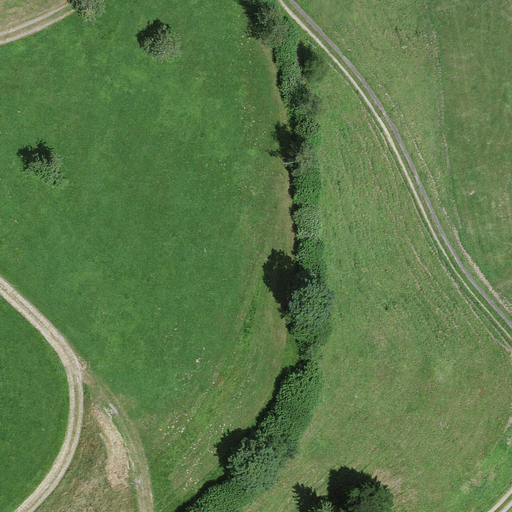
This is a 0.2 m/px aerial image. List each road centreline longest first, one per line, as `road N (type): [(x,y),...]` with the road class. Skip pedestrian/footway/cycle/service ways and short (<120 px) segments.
road 1 (track): [(511,339),(471,295),(365,89),(282,0)]
road 2 (track): [(25,511),(73,454),(75,383),(60,347),(0,286)]
road 3 (track): [(60,347),(109,403),(150,511)]
